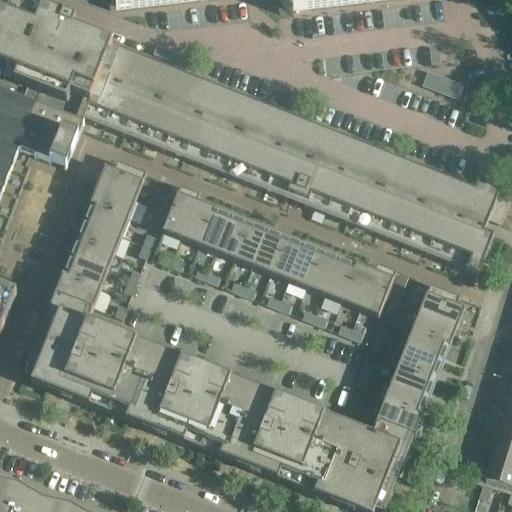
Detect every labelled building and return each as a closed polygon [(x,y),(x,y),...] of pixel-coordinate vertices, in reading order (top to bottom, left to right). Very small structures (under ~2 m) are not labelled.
[(114,0),(116,11),(207,0),(266,0),(277,8),(289,7),(290,12),(388,0),(114,0)] [(5,20),(0,17),(0,93),(84,126),(84,125),(82,125),(83,122),(112,50),(73,35),(76,28),(12,3),(5,20)] [(112,50),(83,122),(287,203),(289,196),(306,203),(304,209),(478,278),(493,239),(484,235),(489,223),(498,227),(509,199),(499,195),(500,195),(477,186),(474,193),(112,50)] [(455,67),(412,72),(413,82),(420,81),(421,89),(433,88),(434,99),(458,97),(455,67)] [(0,93),(0,200),(19,153),(66,172),(67,169),(84,126),(0,93)] [(117,166),(113,174),(105,171),(98,189),(136,204),(146,177),(117,166)] [(136,204),(98,189),(91,207),(129,222),(136,204)] [(199,198),(180,191),(162,236),(181,243),(199,198)] [(199,198),(181,243),(199,250),(214,212),(197,206),(200,198),(199,198)] [(169,205),(161,202),(157,212),(165,215),(169,205)] [(129,222),(91,207),(84,225),(122,240),(129,222)] [(165,215),(157,212),(153,224),(160,227),(165,215)] [(232,219),(214,212),(199,250),(217,257),(232,219)] [(250,226),(232,219),(217,257),(235,264),(250,226)] [(122,240),(84,225),(77,243),(115,258),(122,240)] [(267,233),(250,226),(235,264),(252,271),(267,233)] [(285,240),(267,233),(252,271),(270,278),(285,240)] [(143,248),(147,250),(151,251),(155,241),(147,238),(143,248)] [(303,247),(285,240),(270,278),(288,286),(303,247)] [(108,275),(115,258),(77,243),(70,261),(108,275)] [(321,255),(303,247),(288,286),(306,293),(321,255)] [(151,251),(147,250),(143,248),(138,260),(146,263),(151,251)] [(339,262),(321,255),(306,293),(324,300),(339,262)] [(173,263),(162,258),(159,266),(170,270),(173,263)] [(108,275),(70,261),(63,278),(101,293),(108,275)] [(357,269),(339,262),(324,300),(342,307),(357,269)] [(184,267),(173,263),(170,270),(182,275),(184,267)] [(374,275),(357,269),(342,307),(360,314),(377,268),(374,275)] [(396,276),(377,268),(360,314),(378,321),(396,276)] [(209,277),(198,272),(195,280),(206,285),(208,281),(209,277)] [(133,273),(129,284),(136,287),(141,276),(133,273)] [(209,277),(208,281),(206,285),(217,289),(220,281),(209,277)] [(101,293),(63,278),(55,296),(94,311),(101,293)] [(400,278),(394,293),(390,304),(398,307),(402,309),(412,282),(408,280),(400,278)] [(136,287),(129,284),(124,296),(132,299),(136,287)] [(245,291),(233,286),(230,294),(242,299),(245,291)] [(0,337),(16,296),(0,289),(0,337)] [(430,289),(419,316),(457,331),(464,313),(456,309),(460,301),(430,289)] [(256,295),(245,291),(242,299),(253,303),(256,295)] [(94,311),(55,296),(24,375),(33,379),(31,386),(351,511),(385,511),(399,479),(390,475),(400,452),(408,455),(415,438),(377,423),(372,437),(88,325),(94,311)] [(281,305),(269,301),(266,308),(277,313),(281,305)] [(398,307),(390,304),(386,316),(393,319),(398,307)] [(292,309),(281,305),(277,313),(289,317),(292,309)] [(127,312),(119,309),(115,320),(122,323),(127,312)] [(316,319),(305,315),(302,322),(313,327),(316,319)] [(457,331),(419,316),(412,334),(450,348),(457,331)] [(328,323),(316,319),(313,327),(324,331),(328,323)] [(352,333),(341,329),(338,336),(349,341),(352,333)] [(380,329),(376,340),(384,343),(388,332),(380,329)] [(363,338),(352,333),(349,341),(360,345),(363,338)] [(450,348),(412,334),(405,351),(443,366),(450,348)] [(384,343),(376,340),(371,352),(379,355),(384,343)] [(443,366),(405,351),(398,369),(436,384),(443,366)] [(366,365),(362,376),(369,379),(374,368),(366,365)] [(436,384),(398,369),(391,387),(429,402),(436,384)] [(369,379),(362,376),(357,387),(365,390),(369,379)] [(429,402),(391,387),(384,405),(422,420),(429,402)] [(352,401),(350,406),(348,412),(355,415),(360,404),(352,401)] [(511,404),(509,404),(503,424),(511,426),(511,404)] [(422,420),(384,405),(377,423),(415,438),(422,420)] [(511,426),(503,424),(497,443),(511,447),(511,426)] [(511,447),(497,443),(491,463),(511,469),(511,447)] [(511,469),(491,463),(485,483),(511,491),(511,469)] [(0,487),(0,511),(68,511),(44,507),(18,492),(0,487)] [(483,488),(479,502),(489,505),(493,491),(483,488)]
